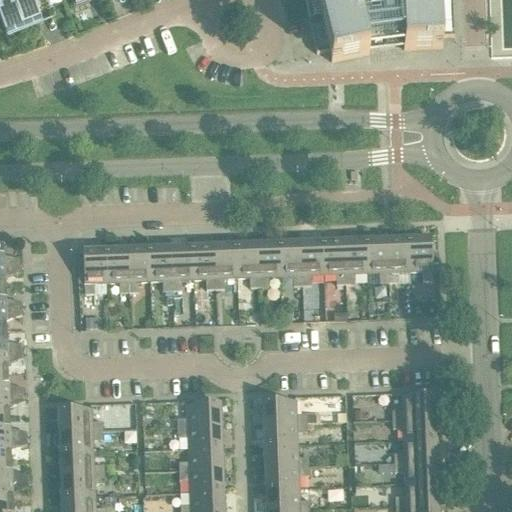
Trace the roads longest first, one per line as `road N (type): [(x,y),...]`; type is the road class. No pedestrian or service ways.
road 1 (residential): [(486,361),(277,363),(255,382),(239,383),(208,366),(76,369),(59,338),(55,233)]
road 2 (tertiary): [(432,122),(0,135)]
road 3 (tertiary): [(207,168),(434,154)]
road 4 (residential): [(0,78),(204,12)]
road 5 (tertiary): [(0,176),(207,168)]
road 6 (residential): [(55,233),(82,218),(207,214),(207,168)]
road 7 (tertiary): [(486,361),(478,183)]
road 8 (residential): [(204,12),(242,5),(271,22),(271,48),(257,61),(232,60),(218,45)]
road 9 (tertiary): [(492,511),(486,361)]
